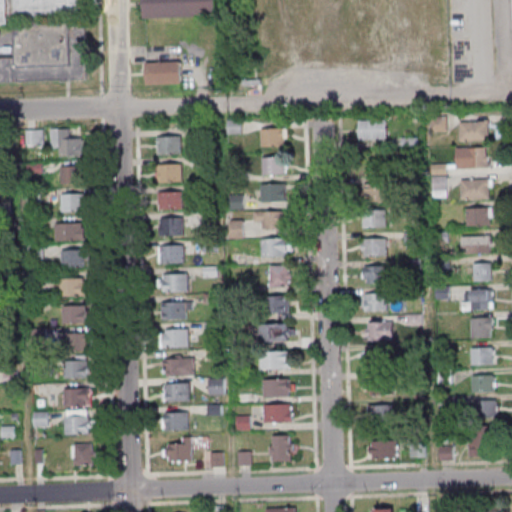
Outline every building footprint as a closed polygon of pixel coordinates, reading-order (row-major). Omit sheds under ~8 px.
[(0,0),(0,27),(11,27),(10,0),(0,0)] [(218,16),(217,0),(144,0),(144,17),(218,16)] [(181,61),(146,61),(146,83),(181,83),(181,61)] [(448,116),(431,116),(431,131),(448,131),(448,116)] [(388,120),(359,120),(359,139),(388,139),(388,120)] [(490,141),(490,121),(460,121),(460,141),(490,141)] [(261,129),(261,147),(286,147),(286,129),(261,129)] [(44,144),(44,130),(27,130),(27,144),(44,144)] [(52,130),(52,146),(59,146),(59,157),(86,157),(86,139),(69,139),(69,130),(52,130)] [(158,136),(158,154),(182,154),(182,136),(158,136)] [(489,169),(489,148),(456,148),(456,169),(489,169)] [(262,175),(287,175),(287,158),(262,158),(262,175)] [(183,164),(159,164),(159,181),(183,181),(183,164)] [(61,167),(61,185),(83,185),(83,167),(61,167)] [(446,196),(446,176),(434,176),(434,196),(446,196)] [(492,199),(492,180),(462,180),(462,199),(492,199)] [(368,184),(368,200),(389,200),(389,184),(368,184)] [(261,185),(261,202),(288,202),(288,185),(261,185)] [(182,191),(183,208),(161,209),(161,192),(182,191)] [(86,193),(86,211),(62,211),(61,194),(86,193)] [(244,209),(245,196),(232,196),(231,209),(244,209)] [(492,207),(467,207),(467,225),(492,225),(492,207)] [(388,210),(365,210),(365,227),(388,227),(388,210)] [(264,229),(288,229),(288,213),(255,213),(255,223),(264,223),(264,229)] [(183,217),(184,234),(162,235),(161,217),(183,217)] [(245,221),(231,221),(231,238),(245,238),(245,221)] [(81,222),(82,239),(58,240),(57,223),(81,222)] [(462,236),(462,250),(493,250),(493,236),(462,236)] [(388,255),(388,238),(363,238),(363,255),(388,255)] [(261,240),(261,257),(291,257),(291,240),(261,240)] [(184,245),(185,262),(163,263),(162,245),(184,245)] [(86,249),(86,266),(62,267),(62,249),(86,249)] [(390,266),(365,266),(365,283),(390,283),(390,266)] [(270,267),(270,288),(291,288),(291,267),(270,267)] [(188,273),(189,290),(167,291),(166,274),(188,273)] [(87,278),(87,295),(63,296),(62,279),(87,278)] [(448,287),(439,287),(439,298),(448,298),(448,287)] [(464,309),(494,309),(494,290),(464,290),(464,309)] [(366,310),(388,310),(388,293),(366,293),(366,310)] [(268,297),(268,314),(291,314),(291,297),(268,297)] [(187,301),(187,319),(166,319),(165,302),(187,301)] [(87,304),(87,322),(63,322),(63,305),(87,304)] [(472,337),(495,337),(495,318),(472,318),(472,337)] [(368,322),(368,339),(395,339),(395,322),(368,322)] [(290,325),(261,325),(261,342),(290,342),(290,325)] [(190,328),(190,346),(169,346),(168,329),(190,328)] [(90,332),(91,349),(67,350),(66,333),(90,332)] [(494,348),(474,348),(474,364),(494,364),(494,348)] [(368,368),(392,367),(391,349),(368,350),(368,368)] [(291,352),(261,352),(261,369),(291,369),(291,352)] [(195,358),(195,375),(169,376),(168,358),(195,358)] [(88,360),(88,377),(64,378),(64,361),(88,360)] [(473,375),(473,391),(496,391),(496,375),(473,375)] [(368,395),(394,395),(394,378),(368,378),(368,395)] [(226,379),(210,379),(210,395),(226,395),(226,379)] [(265,380),(265,397),(292,397),(292,380),(265,380)] [(191,382),(191,400),(170,400),(169,383),(191,382)] [(88,387),(88,405),(64,405),(64,388),(88,387)] [(475,400),(475,416),(499,416),(499,400),(475,400)] [(294,405),(265,405),(265,422),(294,422),(294,405)] [(370,421),(395,421),(395,405),(370,405),(370,421)] [(190,411),(190,429),(169,429),(168,412),(190,411)] [(48,412),(36,412),(36,426),(48,426),(48,412)] [(89,416),(89,433),(65,434),(65,416),(89,416)] [(470,458),(495,458),(495,426),(470,426),(470,458)] [(294,461),(294,435),(272,435),(272,461),(294,461)] [(193,436),(193,460),(171,460),(170,443),(185,443),(185,436),(193,436)] [(399,441),(371,441),(371,459),(399,459),(399,441)] [(97,464),(97,443),(76,443),(76,464),(97,464)] [(410,458),(426,458),(426,443),(410,443),(410,458)] [(440,446),(440,461),(454,461),(454,446),(440,446)]
